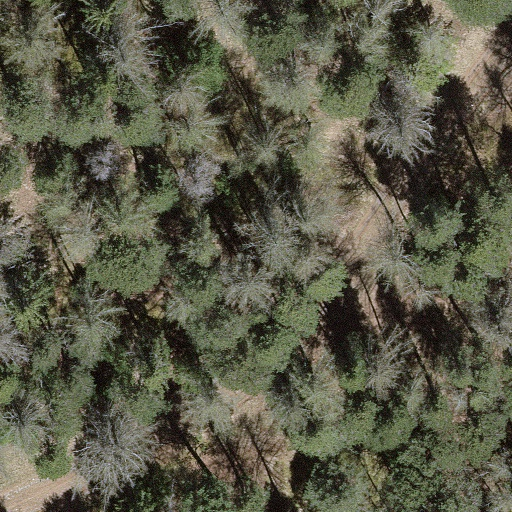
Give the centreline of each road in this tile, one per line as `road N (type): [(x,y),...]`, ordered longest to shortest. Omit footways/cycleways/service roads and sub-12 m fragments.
road 1 (track): [(0,506),(69,483),(216,403),(308,291)]
road 2 (track): [(308,291),(511,6)]
road 3 (track): [(308,291),(511,269)]
